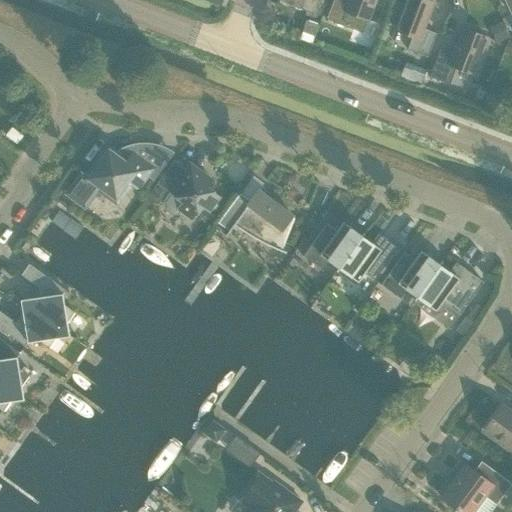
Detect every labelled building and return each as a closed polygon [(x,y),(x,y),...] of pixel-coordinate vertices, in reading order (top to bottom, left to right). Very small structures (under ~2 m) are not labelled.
[(303,0),(300,9),(317,15),(322,0),(303,0)] [(332,0),(326,18),(346,26),(351,12),(369,19),(375,0),(332,0)] [(427,56),(430,49),(436,33),(424,28),(434,2),(427,0),(405,0),(395,29),(412,35),(407,49),(427,56)] [(462,28),(454,49),(452,53),(440,49),(429,76),(449,83),(456,66),(473,73),(487,37),(462,28)] [(16,143),(23,135),(12,126),(6,134),(16,143)] [(108,145),(83,178),(79,176),(66,193),(84,206),(99,186),(116,198),(128,182),(138,189),(153,168),(132,152),(129,156),(123,152),(121,155),(108,145)] [(212,180),(190,164),(185,170),(173,161),(157,182),(170,192),(164,201),(165,209),(172,215),(178,214),(181,211),(192,219),(201,206),(208,211),(220,196),(207,187),(212,180)] [(250,201),(240,192),(218,222),(229,230),(225,235),(226,236),(234,224),(240,228),(245,232),(251,236),(257,239),(263,242),(269,245),(275,248),(281,251),(294,218),(259,191),(263,186),(262,185),(250,201)] [(329,261),(338,268),(362,235),(343,221),(336,230),(326,223),(303,256),(322,270),(329,261)] [(362,235),(338,268),(358,281),(364,272),(374,280),(397,247),(378,233),(371,242),(362,235)] [(416,296),(440,264),(420,250),(414,259),(404,252),(381,284),(400,298),(407,289),(416,296)] [(449,270),(440,264),(416,296),(435,310),(442,301),(460,314),(483,281),(455,261),(449,270)] [(20,299),(69,335),(67,322),(74,312),(64,304),(62,293),(65,289),(29,263),(21,274),(41,288),(35,297),(20,299)] [(56,337),(69,335),(20,299),(23,314),(17,322),(0,310),(0,327),(25,345),(27,341),(39,340),(49,347),(56,337)] [(474,322),(466,316),(456,330),(464,336),(474,322)] [(0,380),(24,398),(22,385),(29,375),(21,370),(17,356),(19,352),(0,338),(0,380)] [(24,398),(0,380),(0,407),(3,410),(11,400),(24,398)] [(511,412),(501,405),(483,430),(511,451),(511,412)] [(225,429),(212,420),(204,433),(216,441),(225,429)] [(226,449),(247,464),(256,452),(235,437),(226,449)] [(474,470),(466,464),(441,497),(461,511),(472,511),(485,495),(496,504),(511,483),(481,461),(474,470)] [(293,511),(301,501),(273,480),(270,485),(255,474),(238,498),(252,509),(250,511),(293,511)]
